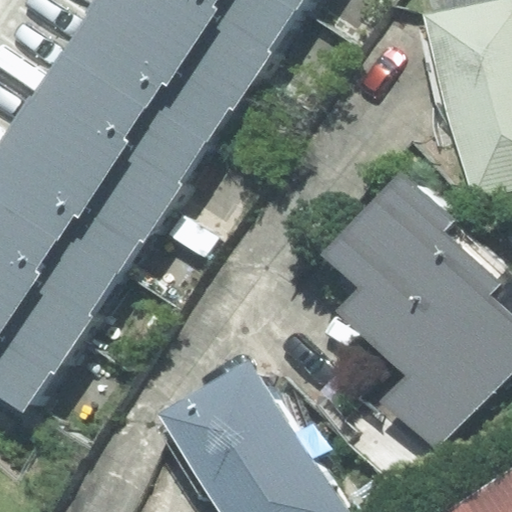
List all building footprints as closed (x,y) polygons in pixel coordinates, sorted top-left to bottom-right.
[(157,0),(151,0),(109,62),(234,147),(278,82),(157,0)] [(295,0),(157,0),(278,82),(322,18),(295,0)] [(295,0),(322,18),(334,0),(295,0)] [(511,0),(462,0),(464,12),(450,13),(487,202),(511,197),(511,0)] [(109,62),(66,126),(190,211),(234,147),(109,62)] [(66,126),(16,199),(140,284),(190,211),(66,126)] [(433,377),(405,403),(450,450),(511,390),(511,260),(481,228),(492,217),(446,170),(362,253),(397,289),(372,314),(433,377)] [(16,199),(0,222),(0,274),(101,343),(140,284),(16,199)] [(0,274),(0,375),(53,411),(101,343),(0,274)] [(188,415),(242,511),(362,511),(279,364),(188,415)]
